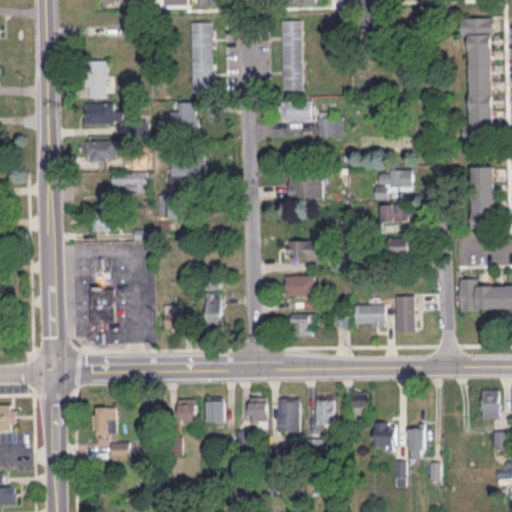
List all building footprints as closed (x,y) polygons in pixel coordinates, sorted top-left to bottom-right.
[(461,16),(461,32),(469,32),(491,32),(493,32),(494,16),(461,16)] [(283,89),(304,89),(304,19),(283,19),(283,89)] [(214,21),(193,21),(193,91),(214,91),(214,21)] [(469,32),(469,63),(492,62),(491,32),(469,32)] [(114,76),(107,76),(107,59),(87,59),(87,96),(114,96),(114,76)] [(469,63),(470,92),(492,91),(492,62),(469,63)] [(470,92),(470,122),(493,122),(492,91),(470,92)] [(282,99),(282,119),(314,119),(314,99),(282,99)] [(200,100),(173,100),(173,132),(200,132),(200,100)] [(88,123),(123,123),(123,101),(88,101),(88,123)] [(343,115),(319,115),(319,135),(343,135),(343,115)] [(124,139),(88,139),(88,161),(115,161),(115,149),(124,149),(124,139)] [(192,216),(192,187),(203,187),(203,159),(173,160),(173,192),(166,192),(166,217),(192,216)] [(473,227),(496,227),(496,165),(473,165),(473,227)] [(389,190),(414,190),(414,168),(379,168),(379,196),(389,196),(389,190)] [(113,171),(113,191),(148,191),(148,171),(113,171)] [(290,196),(324,196),(324,173),(290,173),(290,196)] [(413,220),(413,202),(382,202),(382,220),(413,220)] [(96,211),(96,229),(119,229),(119,211),(96,211)] [(389,236),(389,253),(414,253),(414,236),(389,236)] [(290,257),(321,257),(321,239),(290,239),(290,257)] [(288,274),(288,294),(316,294),(316,274),(288,274)] [(462,310),(511,308),(511,284),(480,285),(480,277),(461,277),(462,310)] [(91,287),(115,287),(116,320),(91,320),(91,287)] [(398,329),(416,329),(416,294),(398,294),(398,329)] [(223,301),(205,301),(205,325),(223,325),(223,301)] [(166,327),(183,327),(183,303),(166,303),(166,327)] [(387,303),(357,303),(357,325),(387,325),(387,303)] [(334,326),(348,326),(348,309),(334,309),(334,326)] [(317,312),(293,312),(293,334),(317,334),(317,312)] [(483,389),(483,415),(500,415),(500,389),(483,389)] [(369,420),(369,392),(353,392),(353,420),(369,420)] [(269,396),(251,396),(251,423),(269,423),(269,396)] [(301,396),(280,396),(280,431),(301,431),(301,396)] [(335,398),(318,398),(318,424),(335,424),(335,398)] [(198,424),(198,399),(181,399),(181,424),(198,424)] [(208,421),(226,421),(226,399),(208,399),(208,421)] [(0,403),(0,428),(18,429),(17,403),(0,403)] [(118,405),(94,405),(94,433),(118,433),(118,405)] [(376,446),(397,446),(397,421),(376,421),(376,446)] [(409,455),(425,455),(425,423),(409,423),(409,455)] [(495,430),(495,448),(511,448),(511,430),(495,430)] [(131,441),(112,441),(112,455),(131,455),(131,441)] [(407,459),(397,459),(397,485),(407,485),(407,459)] [(17,485),(0,484),(0,503),(17,503),(17,485)]
